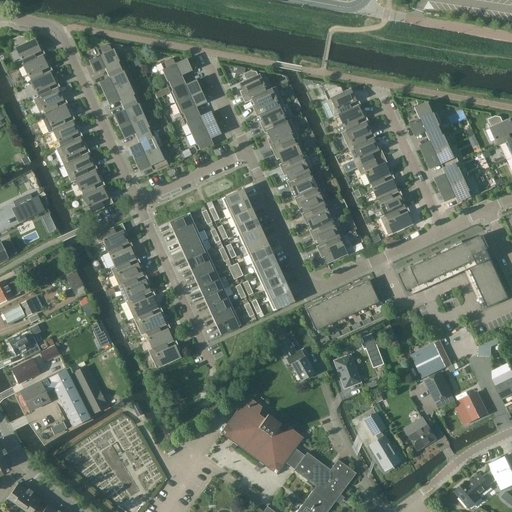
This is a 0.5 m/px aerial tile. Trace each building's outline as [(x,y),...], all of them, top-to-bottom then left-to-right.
[(23,65),(44,56),(41,47),(38,48),(35,40),(27,43),(24,38),(20,37),(13,40),(16,48),(15,49),(20,60),(21,60),(23,63),(21,64),(22,66),(23,65)] [(105,68),(107,73),(123,66),(115,49),(112,51),(109,46),(107,46),(97,50),(100,56),(89,61),(94,73),(105,68)] [(45,56),(44,56),(23,65),(28,77),(29,76),(31,81),(30,81),(30,82),(52,72),(48,64),(46,65),(42,57),(45,56)] [(138,59),(131,62),(134,68),(140,65),(138,59)] [(164,82),(167,88),(182,81),(180,76),(191,71),(186,60),(175,65),(173,60),(170,59),(160,64),(163,70),(162,71),(167,81),(164,82)] [(130,82),(123,66),(107,73),(110,78),(99,83),(104,94),(130,82)] [(236,73),(245,74),(245,66),(237,66),(236,73)] [(186,83),(194,80),(191,71),(183,74),(186,83)] [(52,72),(30,82),(35,93),(36,92),(39,97),(34,100),(59,88),(56,80),(53,81),(50,73),(52,72)] [(241,94),(245,102),(275,88),(265,92),(263,87),(264,87),(259,75),(257,76),(255,73),(250,72),(244,75),(247,81),(239,84),(243,93),(241,94)] [(185,86),(182,81),(167,88),(174,104),(200,92),(195,81),(185,86)] [(138,99),(130,82),(104,94),(109,106),(120,101),(122,106),(138,99)] [(326,101),(334,117),(360,106),(356,97),(354,98),(350,90),(342,93),(340,88),(335,87),(324,92),(328,100),(326,101)] [(60,89),(59,88),(34,100),(41,116),(67,105),(63,96),(61,97),(57,90),(60,89)] [(257,116),(283,105),(275,88),(245,102),(245,103),(252,99),(255,107),(253,108),(257,116)] [(205,102),(200,92),(174,104),(182,119),(197,112),(195,107),(205,102)] [(145,115),(138,99),(122,106),(125,111),(114,116),(119,127),(145,115)] [(429,137),(444,130),(450,127),(448,121),(441,124),(436,113),(433,114),(429,104),(426,104),(416,108),(421,120),(411,125),(416,136),(427,132),(429,137)] [(67,105),(41,116),(49,133),(74,121),(70,113),(68,114),(65,106),(67,105)] [(283,105),(257,116),(257,117),(259,116),(263,123),(261,124),(264,133),(290,121),(285,123),(283,118),(284,117),(279,107),(283,105)] [(360,106),(334,117),(334,118),(338,116),(343,127),(344,126),(346,131),(341,133),(342,134),(367,122),(363,114),(361,115),(358,107),(360,106)] [(199,118),(197,112),(182,119),(185,126),(187,125),(191,134),(215,123),(210,113),(199,118)] [(145,116),(145,115),(119,127),(124,138),(135,133),(137,139),(152,131),(150,125),(147,126),(143,117),(145,116)] [(497,140),(500,145),(511,139),(511,123),(510,120),(503,123),(500,118),(495,117),(489,120),(492,128),(491,129),(496,140),(497,140)] [(75,121),(74,121),(49,133),(53,131),(58,142),(59,142),(61,146),(56,149),(82,137),(78,129),(76,130),(72,122),(75,121)] [(272,149),(298,137),(290,121),(264,133),(265,133),(267,132),(270,140),(268,141),(272,149)] [(367,122),(342,134),(349,150),(375,138),(371,130),(369,131),(365,123),(367,122)] [(220,134),(215,123),(191,134),(196,144),(193,145),(196,151),(212,144),(209,139),(220,134)] [(426,158),(452,146),(444,130),(429,137),(431,142),(421,147),(426,158)] [(155,138),(152,131),(137,139),(140,144),(129,148),(134,160),(158,149),(153,139),(155,138)] [(475,136),(468,139),(472,147),(478,145),(475,136)] [(82,138),(82,137),(56,149),(64,165),(89,154),(85,145),(83,146),(80,139),(82,138)] [(298,138),(298,137),(272,149),(276,158),(278,157),(281,164),(279,165),(279,166),(301,156),(296,144),(295,145),(293,140),(298,138)] [(375,139),(375,138),(349,150),(357,168),(383,156),(378,146),(376,147),(373,140),(375,139)] [(511,139),(500,145),(505,143),(511,157),(511,139)] [(175,141),(169,144),(172,150),(178,147),(175,141)] [(444,169),(459,163),(456,156),(454,157),(450,148),(452,147),(452,146),(426,158),(431,169),(442,164),(444,169)] [(162,159),(158,149),(134,160),(139,171),(150,166),(152,172),(168,165),(165,158),(162,159)] [(188,149),(181,152),(184,158),(191,155),(188,149)] [(89,154),(64,165),(71,182),(97,170),(93,162),(91,163),(87,155),(89,154)] [(27,156),(21,159),(24,165),(30,162),(27,156)] [(301,156),(279,166),(283,174),(285,173),(289,181),(287,182),(309,172),(304,161),(303,161),(300,156),(301,156)] [(387,166),(383,156),(357,168),(361,176),(365,174),(369,184),(391,174),(391,173),(389,174),(385,167),(387,166)] [(441,191),(467,179),(466,178),(464,179),(460,170),(462,169),(459,163),(444,169),(446,175),(436,179),(441,191)] [(97,171),(97,170),(71,182),(75,180),(80,191),(81,191),(83,196),(82,196),(104,187),(100,178),(98,179),(95,172),(97,171)] [(309,172),(287,182),(291,190),(293,189),(296,197),(294,198),(316,188),(311,177),(310,178),(308,173),(309,172)] [(395,182),(391,174),(369,184),(370,184),(373,189),(372,189),(377,200),(398,190),(396,191),(393,183),(395,182)] [(474,196),(467,179),(441,191),(446,202),(457,197),(459,203),(474,196)] [(104,187),(82,196),(88,208),(89,207),(91,213),(112,203),(108,194),(106,195),(102,188),(104,187)] [(316,189),(316,188),(294,198),(298,207),(300,206),(304,213),(302,214),(302,215),(324,205),(319,194),(318,194),(315,189),(316,189)] [(222,199),(226,209),(246,199),(242,190),(222,199)] [(402,199),(398,190),(377,200),(377,201),(378,200),(380,205),(379,206),(384,216),(380,218),(406,207),(406,206),(404,207),(400,200),(402,199)] [(35,198),(4,213),(10,225),(41,210),(35,198)] [(250,209),(246,199),(226,209),(230,218),(250,209)] [(324,205),(302,215),(306,223),(308,222),(311,230),(309,231),(335,219),(331,221),(326,210),(325,210),(323,206),(324,205)] [(410,215),(406,207),(380,218),(388,235),(411,224),(408,216),(410,215)] [(255,218),(250,209),(230,218),(235,227),(255,218)] [(174,233),(194,223),(190,214),(170,223),(174,233)] [(259,227),(255,218),(235,227),(239,236),(259,227)] [(338,226),(335,219),(309,231),(313,239),(315,238),(319,246),(317,247),(342,236),(342,235),(338,237),(334,227),(338,226)] [(178,242),(198,233),(194,223),(174,233),(178,242)] [(103,241),(107,251),(129,241),(127,242),(124,234),(126,233),(122,225),(96,236),(99,243),(103,241)] [(263,237),(259,227),(239,236),(243,246),(263,237)] [(182,251),(202,242),(198,233),(178,242),(182,251)] [(378,234),(371,237),(374,243),(381,240),(378,234)] [(345,242),(342,236),(317,247),(321,256),(323,255),(327,263),(346,254),(342,244),(345,242)] [(509,299),(505,291),(502,292),(500,288),(503,286),(491,259),(490,259),(487,250),(488,250),(488,248),(486,249),(481,238),(482,237),(482,236),(463,244),(462,241),(454,245),(456,248),(445,253),(443,250),(429,256),(430,260),(419,265),(418,261),(403,268),(405,271),(399,274),(409,296),(465,271),(483,310),(509,299)] [(267,246),(263,237),(243,246),(247,255),(267,246)] [(133,250),(129,241),(107,251),(108,252),(109,251),(111,256),(110,257),(115,267),(111,269),(137,258),(137,257),(134,258),(131,251),(133,250)] [(0,242),(0,262),(8,258),(0,242)] [(187,260),(207,251),(202,242),(182,251),(187,260)] [(272,255),(267,246),(247,255),(252,264),(272,255)] [(191,270),(211,260),(207,251),(187,260),(191,270)] [(276,264),(272,255),(252,264),(256,274),(276,264)] [(141,266),(137,258),(111,269),(119,286),(144,274),(142,275),(138,267),(141,266)] [(195,279),(215,270),(211,260),(191,270),(195,279)] [(280,274),(276,264),(256,274),(260,283),(280,274)] [(199,288),(219,279),(215,270),(195,279),(199,288)] [(76,271),(65,276),(73,290),(83,285),(76,271)] [(148,283),(144,274),(119,286),(126,302),(152,290),(149,291),(146,284),(148,283)] [(284,283),(280,274),(260,283),(264,292),(284,283)] [(20,293),(27,289),(21,278),(6,286),(4,281),(0,283),(0,303),(20,294),(20,293)] [(204,297),(224,288),(219,279),(199,288),(204,297)] [(369,281),(353,288),(305,310),(315,331),(379,302),(369,281)] [(289,292),(284,283),(264,292),(269,301),(289,292)] [(208,307),(228,298),(224,288),(204,297),(208,307)] [(156,299),(152,290),(126,302),(134,319),(159,307),(159,306),(157,307),(153,300),(156,299)] [(293,302),(289,292),(269,301),(273,311),(293,302)] [(86,297),(79,300),(81,306),(89,303),(86,297)] [(212,316),(232,307),(228,298),(208,307),(212,316)] [(8,325),(27,315),(27,316),(36,312),(30,300),(2,314),(8,325)] [(89,303),(82,306),(86,317),(93,314),(89,303)] [(163,315),(159,307),(134,319),(141,335),(167,323),(164,324),(161,316),(163,315)] [(216,325),(236,316),(232,307),(212,316),(216,325)] [(241,326),(236,316),(216,325),(221,335),(241,326)] [(171,332),(167,323),(141,335),(146,333),(148,338),(147,339),(152,349),(148,351),(149,351),(174,340),(174,339),(172,340),(168,333),(171,332)] [(468,323),(458,327),(462,339),(472,334),(468,323)] [(97,324),(91,327),(95,335),(101,332),(97,324)] [(12,338),(8,340),(12,350),(13,352),(15,354),(15,355),(22,352),(25,358),(40,351),(32,336),(40,332),(37,325),(28,329),(30,333),(14,341),(12,338)] [(280,328),(271,334),(277,344),(286,339),(280,328)] [(363,342),(361,343),(363,349),(365,348),(366,349),(375,346),(371,333),(361,337),(363,342)] [(478,347),(478,356),(491,356),(491,347),(501,342),(498,337),(478,347)] [(277,344),(279,348),(284,358),(295,352),(287,338),(286,339),(277,344)] [(178,348),(174,340),(149,351),(156,368),(180,357),(176,349),(178,348)] [(435,343),(412,354),(423,378),(446,367),(435,343)] [(54,346),(40,353),(44,362),(59,355),(54,346)] [(375,346),(366,349),(373,368),(382,364),(375,346)] [(304,356),(291,364),(300,381),(314,374),(304,356)] [(349,356),(334,361),(344,388),(360,382),(349,356)] [(33,360),(12,370),(19,384),(39,374),(33,360)] [(74,374),(93,413),(105,407),(86,367),(74,374)] [(49,379),(20,393),(29,411),(49,401),(45,393),(53,389),(72,427),(90,418),(66,369),(49,378),(49,379)] [(511,370),(492,380),(495,386),(501,399),(511,394),(511,370)] [(425,381),(435,402),(451,395),(441,373),(425,381)] [(176,402),(181,399),(177,391),(172,393),(176,402)] [(476,393),(462,400),(472,421),(486,414),(476,393)] [(380,394),(372,398),(375,404),(383,400),(380,394)] [(326,511),(335,500),(355,473),(337,459),(329,469),(306,452),(304,455),(295,449),(303,438),(289,427),(282,432),(277,428),(280,424),(267,415),(264,418),(259,414),(261,407),(247,397),(220,433),(232,443),(229,447),(233,450),(236,446),(258,462),(255,466),(260,469),(262,465),(275,474),(284,462),(293,469),(293,470),(314,486),(295,511),(326,511)] [(186,411),(185,408),(182,402),(171,407),(176,416),(186,411)] [(137,404),(132,406),(137,415),(142,413),(137,404)] [(373,407),(361,415),(363,418),(375,410),(373,407)] [(384,471),(385,471),(385,472),(393,468),(393,469),(394,468),(392,466),(400,462),(384,436),(383,437),(380,432),(385,429),(376,413),(364,420),(373,436),(375,435),(378,440),(369,446),(374,455),(372,456),(378,465),(384,471)] [(434,439),(425,424),(421,418),(403,429),(416,450),(434,439)] [(63,422),(55,426),(58,433),(66,429),(63,422)] [(11,465),(4,453),(0,454),(0,476),(3,475),(1,471),(11,465)] [(491,470),(486,474),(493,482),(493,483),(496,481),(501,492),(511,486),(511,470),(507,460),(506,458),(503,457),(490,463),(489,466),(490,468),(491,470)] [(467,481),(454,492),(468,509),(481,498),(479,496),(490,487),(480,474),(469,484),(467,481)] [(41,501),(18,484),(7,499),(25,511),(56,511),(47,506),(44,510),(38,505),(41,501)]
